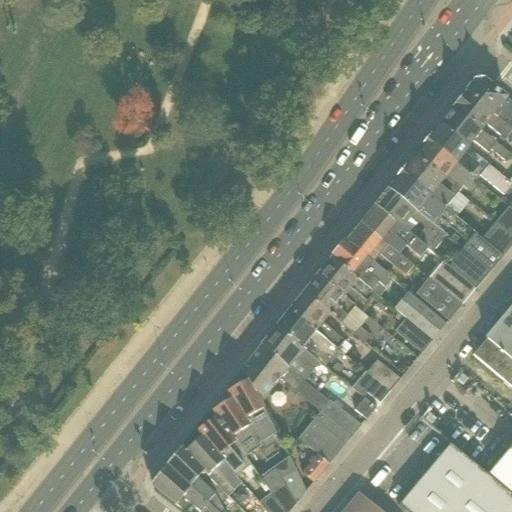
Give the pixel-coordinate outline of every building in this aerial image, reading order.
[(4,47),(23,62),(32,51),(14,35),(4,47)] [(29,65),(20,76),(37,89),(46,78),(29,65)] [(511,103),(483,80),(483,79),(474,80),(474,81),(466,92),(511,129),(511,128),(511,103)] [(20,91),(0,136),(14,142),(34,98),(20,91)] [(465,92),(452,108),(480,131),(484,126),(499,138),(499,139),(503,142),(505,139),(511,144),(511,128),(511,129),(466,92),(465,93),(465,92)] [(510,154),(480,131),(452,108),(451,109),(439,125),(467,147),(471,142),(487,155),(490,150),(494,153),(504,161),(510,154)] [(32,190),(68,131),(53,122),(17,181),(32,190)] [(476,181),(482,173),(461,156),(466,149),(467,147),(439,125),(426,141),(476,181)] [(467,192),(476,181),(426,141),(413,158),(457,193),(462,188),(467,192)] [(445,209),(457,193),(413,158),(400,173),(445,209)] [(511,185),(488,166),(480,177),(504,196),(511,186),(511,185)] [(448,227),(456,218),(445,209),(400,173),(388,189),(433,225),(437,219),(448,227)] [(432,253),(447,236),(433,225),(388,189),(375,206),(403,229),(412,218),(425,229),(416,240),(427,249),(432,253)] [(420,259),(427,249),(416,240),(403,229),(375,206),(360,224),(399,256),(406,248),(420,259)] [(508,208),(495,224),(511,237),(511,210),(510,209),(508,208)] [(360,224),(346,242),(382,272),(388,265),(405,277),(413,267),(399,256),(360,224)] [(511,247),(511,237),(495,224),(483,239),(503,257),(511,247)] [(503,257),(482,240),(480,238),(479,239),(477,236),(476,234),(466,245),(464,249),(491,272),(503,257)] [(382,272),(346,242),(332,259),(374,293),(374,294),(380,298),(386,290),(384,289),(391,281),(382,272)] [(476,290),(491,272),(464,249),(449,267),(449,268),(476,290)] [(332,259),(318,276),(354,306),(361,298),(367,303),(374,294),(374,293),(332,259)] [(461,307),(476,290),(449,268),(449,267),(443,262),(428,280),(461,307)] [(341,325),(355,307),(354,306),(318,276),(303,295),(329,316),(341,325)] [(461,307),(428,280),(416,295),(449,322),(461,307)] [(394,311),(406,321),(406,320),(433,342),(446,325),(409,294),(394,311)] [(338,350),(344,343),(323,325),(329,316),(303,295),(290,311),(338,350)] [(511,308),(486,340),(487,340),(486,340),(511,361),(511,308)] [(323,368),(329,361),(338,350),(290,311),(276,329),(301,350),(319,364),(323,368)] [(406,320),(406,321),(396,333),(421,355),(433,342),(406,320)] [(305,382),(319,364),(301,350),(276,329),(262,346),(304,382),(305,382)] [(365,344),(370,337),(361,329),(355,336),(365,344)] [(511,413),(511,361),(486,340),(461,371),(511,413)] [(262,346),(242,371),(247,381),(259,404),(280,379),(296,392),(304,382),(262,346)] [(367,373),(390,393),(400,380),(378,361),(367,373)] [(380,405),(390,393),(367,373),(357,385),(380,405)] [(259,404),(247,381),(227,393),(231,400),(261,448),(262,447),(260,444),(276,434),(262,411),(259,405),(259,404)] [(355,411),(366,421),(377,409),(365,399),(355,411)] [(231,400),(211,413),(215,418),(234,444),(244,459),(254,452),(261,448),(231,400)] [(330,401),(329,402),(322,411),(353,436),(361,427),(330,401)] [(322,411),(320,413),(314,421),(345,446),(353,436),(322,411)] [(244,459),(234,444),(215,418),(197,432),(201,438),(235,478),(250,466),(244,459)] [(314,421),(306,431),(337,456),(345,446),(314,421)] [(425,421),(415,432),(437,452),(446,441),(425,421)] [(299,440),(314,452),(318,456),(329,465),(337,456),(306,431),(299,440)] [(227,496),(240,484),(235,478),(201,438),(186,452),(207,476),(227,496)] [(511,511),(511,498),(449,445),(398,506),(405,511),(511,511)] [(511,447),(488,476),(511,496),(511,447)] [(208,504),(215,495),(197,480),(202,474),(206,478),(207,476),(186,452),(180,448),(165,467),(208,504)] [(303,475),(313,484),(329,465),(318,456),(303,475)] [(165,467),(153,482),(152,484),(152,485),(152,486),(153,487),(183,511),(191,511),(194,509),(198,511),(201,511),(205,508),(209,504),(208,504),(165,467)] [(290,511),(296,505),(281,478),(280,478),(275,470),(261,480),(271,495),(283,511),(290,511)] [(306,493),(296,471),(281,478),(296,505),(306,493)] [(379,511),(358,494),(342,511),(379,511)] [(259,504),(266,511),(283,511),(271,495),(259,504)] [(239,510),(241,511),(259,511),(250,501),(239,510)]
